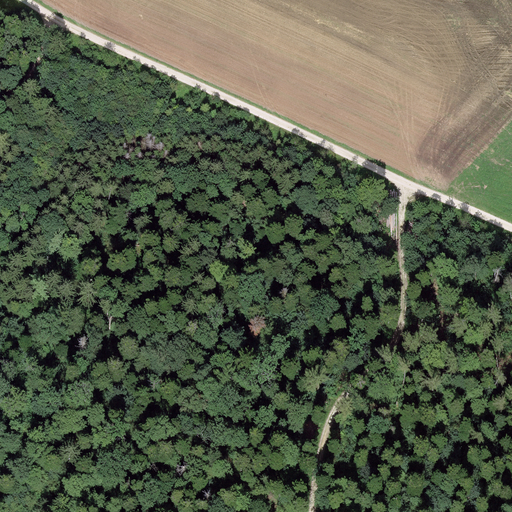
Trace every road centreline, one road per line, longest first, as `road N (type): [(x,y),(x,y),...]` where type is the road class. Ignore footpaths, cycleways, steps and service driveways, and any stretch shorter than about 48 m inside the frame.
road 1 (track): [(511,229),(50,16)]
road 2 (track): [(405,185),(404,308),(390,344),(357,385),(311,422),(310,511)]
